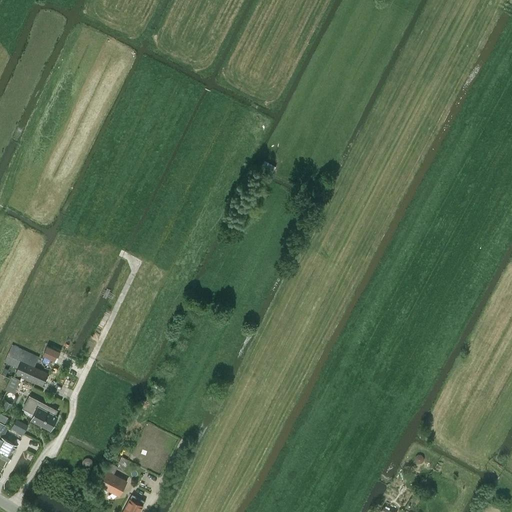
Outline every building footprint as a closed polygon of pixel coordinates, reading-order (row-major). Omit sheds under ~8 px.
[(265,161),(262,165),(273,171),(275,167),(265,161)] [(12,344),(4,361),(17,368),(15,372),(43,385),(48,373),(34,366),(39,356),(12,344)] [(43,355),(57,361),(61,350),(47,344),(43,355)] [(14,394),(20,379),(11,376),(5,390),(14,394)] [(31,419),(51,430),(57,417),(53,415),(56,410),(29,397),(24,408),(34,413),(31,419)] [(141,399),(130,420),(135,422),(146,401),(141,399)] [(7,401),(2,410),(7,413),(12,404),(7,401)] [(23,434),(27,425),(16,420),(12,428),(23,434)] [(0,456),(9,461),(14,453),(13,453),(17,446),(2,438),(1,437),(0,438),(0,456)] [(423,457),(422,455),(419,455),(417,455),(415,457),(415,459),(415,461),(417,463),(419,464),(421,463),(423,462),(424,459),(423,457)] [(88,458),(87,458),(85,458),(84,458),(83,459),(83,460),(82,461),(82,462),(82,464),(82,465),(83,466),(84,467),(85,467),(87,467),(88,467),(89,467),(90,466),(91,465),(91,464),(91,463),(91,462),(91,461),(91,460),(90,459),(89,458),(88,458)] [(127,481),(112,473),(104,469),(98,481),(106,485),(120,493),(127,481)] [(122,511),(139,511),(143,505),(145,501),(132,494),(130,499),(122,511)]
